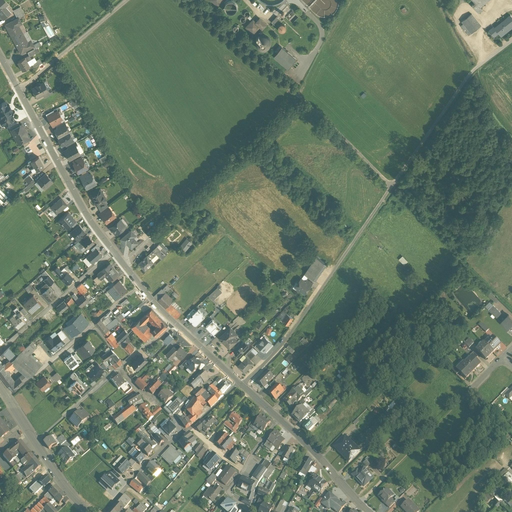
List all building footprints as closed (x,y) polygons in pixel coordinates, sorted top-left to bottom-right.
[(11,13),(3,4),(4,3),(1,0),(0,0),(0,16),(3,20),(11,13)] [(478,0),(475,3),(472,6),(478,13),(482,10),(480,7),(489,0),(478,0)] [(19,7),(12,11),(15,16),(22,12),(19,7)] [(47,14),(39,16),(41,23),(45,21),(50,38),(54,37),(47,14)] [(481,26),(471,14),(462,22),(471,34),(481,26)] [(511,17),(510,15),(493,29),(492,28),(489,31),(494,37),(498,33),(501,36),(504,34),(503,33),(507,30),(508,31),(511,27),(511,17)] [(267,24),(260,18),(256,22),(263,29),(267,24)] [(21,35),(16,26),(20,24),(18,20),(17,19),(5,26),(8,30),(13,39),(21,35)] [(253,19),(246,27),(253,33),(260,26),(262,29),(263,29),(256,22),(253,19)] [(471,34),(463,24),(461,26),(468,36),(471,34)] [(267,35),(263,34),(260,35),(258,37),(256,40),(256,44),(257,46),(260,49),(263,50),(267,49),(270,47),(271,45),(272,43),(272,40),(271,39),(269,36),(267,35)] [(26,44),(21,35),(13,39),(18,48),(18,49),(20,54),(33,47),(32,46),(30,42),(26,44)] [(296,59),(282,47),(277,53),(275,56),(289,68),(296,59)] [(25,58),(18,62),(22,71),(30,67),(27,62),(25,58)] [(39,84),(37,85),(37,87),(32,89),(37,98),(43,95),(48,91),(47,90),(46,87),(44,86),(43,86),(42,84),(44,83),(41,84),(39,84)] [(47,90),(48,91),(43,95),(45,98),(53,94),(50,88),(47,90)] [(7,105),(5,102),(2,104),(1,105),(0,105),(0,115),(2,119),(0,120),(0,121),(2,125),(5,123),(13,119),(11,115),(12,114),(10,111),(12,110),(8,104),(7,105)] [(54,113),(47,117),(51,124),(59,120),(62,119),(61,118),(60,118),(57,112),(58,112),(58,111),(54,113)] [(13,119),(5,123),(7,128),(9,127),(16,124),(13,119)] [(16,124),(9,127),(11,131),(20,126),(18,122),(16,124)] [(20,126),(11,131),(17,143),(21,141),(22,143),(28,139),(25,132),(26,132),(22,125),(20,126)] [(65,125),(63,126),(63,125),(57,128),(54,130),(58,138),(69,132),(65,125)] [(58,138),(57,138),(61,145),(65,144),(71,140),(70,140),(72,139),(69,132),(58,138)] [(68,149),(64,151),(69,160),(79,154),(79,153),(79,152),(78,149),(77,149),(75,146),(75,145),(68,149)] [(38,157),(28,163),(33,172),(35,170),(36,171),(43,166),(38,157)] [(74,164),(73,165),(78,173),(85,169),(86,168),(85,166),(84,166),(83,164),(84,164),(82,160),(74,164)] [(52,182),(45,174),(37,181),(44,188),(52,182)] [(88,175),(87,176),(82,179),(81,179),(84,183),(83,183),(86,188),(91,186),(92,186),(94,185),(94,184),(95,184),(94,181),(93,182),(91,179),(93,178),(90,174),(88,175)] [(33,180),(29,175),(24,179),(28,184),(33,180)] [(28,184),(26,186),(29,189),(36,183),(33,180),(28,184)] [(98,189),(90,194),(96,205),(97,205),(102,202),(103,205),(106,204),(105,201),(106,200),(103,195),(101,196),(98,189)] [(61,198),(50,207),(56,214),(67,206),(61,198)] [(102,202),(97,205),(101,212),(107,208),(108,207),(106,204),(103,205),(102,202)] [(101,215),(102,217),(103,217),(105,219),(104,219),(106,223),(115,216),(110,209),(108,210),(101,215)] [(68,212),(58,221),(60,224),(61,224),(62,223),(66,228),(65,229),(70,225),(75,221),(75,220),(68,212)] [(110,227),(109,228),(109,229),(110,228),(115,235),(119,232),(120,232),(122,231),(122,229),(125,227),(125,226),(124,227),(119,220),(116,223),(110,227)] [(82,229),(79,225),(71,232),(71,233),(71,234),(72,235),(73,236),(75,238),(76,239),(80,236),(84,232),(82,229)] [(150,229),(145,233),(148,237),(153,232),(150,229)] [(131,230),(120,240),(124,243),(125,242),(131,249),(138,243),(132,236),(134,234),(131,230)] [(80,236),(76,239),(75,238),(72,240),(76,244),(82,238),(80,236)] [(84,241),(82,243),(87,249),(94,243),(88,237),(84,241)] [(188,240),(181,248),(185,251),(191,243),(188,240)] [(168,250),(161,242),(157,247),(164,254),(165,252),(166,252),(168,250)] [(87,249),(82,243),(78,246),(79,247),(82,251),(83,252),(87,249)] [(164,254),(157,247),(153,251),(156,254),(159,257),(162,260),(166,256),(164,254)] [(95,249),(86,258),(91,264),(101,255),(98,252),(95,249)] [(153,251),(147,256),(151,260),(156,254),(153,251)] [(156,254),(151,260),(153,263),(159,257),(156,254)] [(147,256),(139,264),(145,271),(153,263),(151,260),(147,256)] [(402,256),(399,259),(404,265),(408,261),(402,256)] [(327,264),(317,257),(305,274),(309,276),(314,280),(315,281),(327,264)] [(113,268),(112,268),(109,265),(97,275),(100,279),(105,275),(110,280),(118,274),(113,268)] [(72,279),(67,272),(64,275),(60,271),(57,274),(66,285),(72,279)] [(53,282),(48,276),(45,279),(43,281),(45,284),(46,284),(48,287),(48,286),(53,282)] [(305,281),(301,278),(297,283),(299,284),(297,288),(297,289),(299,291),(301,290),(305,293),(308,289),(307,288),(310,285),(310,286),(314,280),(309,276),(305,281)] [(110,288),(108,290),(114,296),(115,295),(118,298),(127,290),(119,281),(110,288)] [(33,289),(29,284),(24,289),(29,294),(33,289)] [(45,284),(38,291),(41,294),(49,287),(48,286),(48,287),(46,284),(45,284)] [(86,290),(81,284),(77,288),(82,294),(86,290)] [(178,296),(170,289),(167,285),(162,290),(154,297),(157,301),(165,308),(170,304),(178,296)] [(49,287),(41,294),(47,301),(54,295),(51,292),(52,291),(49,287)] [(209,297),(212,300),(221,292),(218,288),(209,297)] [(114,296),(108,290),(105,293),(112,302),(115,300),(118,298),(115,295),(114,296)] [(33,295),(23,304),(31,313),(41,304),(33,295)] [(86,300),(82,296),(78,299),(76,301),(81,307),(87,301),(86,300)] [(77,307),(71,298),(69,300),(67,299),(64,302),(68,307),(69,309),(73,306),(75,309),(76,307),(77,307)] [(64,302),(56,308),(61,313),(68,307),(64,302)] [(170,304),(165,308),(176,319),(180,314),(177,311),(170,304)] [(16,308),(13,310),(15,313),(18,316),(19,316),(21,318),(23,316),(19,312),(16,308)] [(501,313),(496,308),(491,313),(496,318),(501,313)] [(160,319),(151,309),(146,315),(149,318),(154,324),(160,319)] [(196,312),(188,319),(195,326),(206,316),(199,309),(196,312)] [(189,318),(196,312),(194,310),(187,316),(189,318)] [(110,311),(100,319),(102,322),(112,314),(110,311)] [(119,312),(113,316),(115,318),(116,318),(119,322),(124,318),(119,312)] [(282,312),(277,317),(281,320),(282,321),(285,316),(283,315),(285,313),(284,312),(284,313),(282,312)] [(18,316),(15,313),(13,315),(16,319),(12,322),(17,328),(24,322),(21,318),(19,316),(18,316)] [(289,316),(285,313),(283,315),(285,316),(282,321),(288,325),(293,318),(290,316),(290,315),(289,316)] [(146,315),(140,320),(144,323),(149,318),(146,315)] [(511,318),(509,315),(501,322),(511,333),(511,318)] [(78,316),(72,321),(79,329),(85,324),(82,321),(78,316)] [(115,318),(106,326),(109,330),(116,325),(116,324),(119,322),(116,318),(115,318)] [(102,322),(100,319),(96,323),(104,334),(109,330),(102,322)] [(160,319),(154,324),(157,327),(163,321),(160,319)] [(140,320),(135,324),(134,331),(145,341),(150,336),(153,333),(152,331),(148,327),(140,320)] [(212,320),(208,324),(206,327),(208,329),(207,329),(214,336),(221,329),(212,320)] [(79,329),(72,321),(66,326),(70,331),(73,335),(79,329)] [(157,327),(152,331),(153,333),(155,335),(156,336),(167,326),(163,321),(157,327)] [(489,329),(483,323),(479,326),(486,333),(489,329)] [(230,328),(220,338),(225,343),(224,343),(230,349),(237,341),(231,335),(234,332),(230,328)] [(109,330),(104,334),(114,347),(119,344),(116,340),(116,339),(109,330)] [(58,335),(62,341),(66,337),(61,331),(57,334),(58,335)] [(124,331),(116,339),(116,340),(119,344),(127,335),(124,331)] [(54,351),(64,343),(62,341),(58,335),(52,340),(51,338),(46,342),(54,351)] [(173,339),(169,335),(163,341),(167,345),(173,339)] [(128,337),(119,345),(122,348),(123,347),(128,342),(128,343),(131,340),(128,337)] [(264,352),(272,344),(265,338),(257,346),(261,349),(264,352)] [(305,339),(304,338),(300,340),(305,346),(308,344),(311,342),(307,338),(305,339)] [(500,345),(493,338),(489,341),(488,340),(484,344),(493,352),(500,345)] [(474,344),(469,339),(464,344),(469,348),(474,344)] [(170,349),(173,345),(177,348),(179,345),(173,340),(167,346),(170,349)] [(94,349),(88,342),(84,345),(84,344),(80,348),(86,356),(94,349)] [(128,342),(123,347),(129,353),(134,349),(128,343),(128,342)] [(241,345),(235,352),(239,356),(248,346),(244,342),(241,345)] [(239,343),(233,349),(235,352),(241,345),(239,343)] [(484,344),(484,343),(476,351),(485,360),(493,352),(484,344)] [(29,345),(18,354),(37,369),(43,363),(31,353),(34,350),(29,345)] [(11,346),(3,354),(5,355),(8,359),(12,354),(16,351),(11,346)] [(176,349),(174,347),(165,355),(170,359),(172,357),(175,354),(178,357),(180,360),(186,353),(180,347),(177,349),(176,349)] [(86,356),(80,348),(77,351),(83,358),(86,356)] [(109,352),(103,356),(106,361),(111,357),(114,354),(111,350),(109,352)] [(255,354),(250,350),(244,356),(246,357),(249,360),(255,354)] [(18,354),(15,357),(11,361),(13,364),(15,366),(18,369),(29,377),(37,369),(18,354)] [(64,360),(70,368),(77,362),(71,354),(64,360)] [(114,354),(111,357),(113,360),(111,362),(112,362),(111,363),(112,365),(119,359),(114,354)] [(294,358),(290,354),(285,359),(290,363),(294,358)] [(147,360),(142,355),(133,364),(138,369),(147,360)] [(188,362),(184,366),(185,366),(188,369),(189,368),(193,372),(197,368),(201,364),(200,364),(193,357),(188,362)] [(246,357),(238,367),(244,373),(253,364),(249,360),(246,357)] [(475,360),(472,357),(471,358),(465,364),(473,372),(480,365),(475,360)] [(119,359),(112,365),(115,368),(122,362),(119,359)] [(313,364),(308,359),(304,363),(309,368),(313,364)] [(465,364),(463,363),(458,368),(456,370),(459,372),(466,379),(473,372),(465,364)] [(97,364),(87,373),(94,380),(98,376),(98,377),(102,374),(101,373),(104,371),(97,364)] [(173,365),(172,367),(170,364),(165,369),(170,375),(177,369),(173,365)] [(208,377),(202,371),(197,376),(189,384),(194,388),(202,380),(203,382),(208,377)] [(61,378),(57,372),(52,377),(56,382),(61,378)] [(83,383),(74,372),(70,377),(75,382),(76,381),(80,385),(83,383)] [(147,373),(140,379),(142,381),(148,375),(149,375),(147,373)] [(266,373),(258,382),(263,388),(272,378),(268,374),(266,373)] [(120,378),(116,374),(110,379),(114,383),(115,383),(120,378)] [(7,377),(3,380),(12,392),(18,387),(14,381),(9,375),(7,377)] [(19,376),(14,381),(18,387),(24,382),(19,376)] [(44,377),(37,384),(43,391),(51,384),(44,377)] [(120,378),(115,383),(116,384),(119,388),(123,385),(120,382),(122,381),(120,378)] [(155,382),(155,383),(148,390),(152,394),(161,385),(163,383),(160,379),(159,378),(155,382)] [(140,379),(135,384),(142,391),(147,386),(142,381),(140,379)] [(163,383),(161,385),(166,389),(171,384),(167,379),(163,383)] [(80,385),(76,381),(75,382),(70,386),(78,395),(84,389),(80,385)] [(269,386),(273,389),(277,385),(278,384),(275,381),(269,386)] [(303,383),(298,388),(304,394),(309,389),(303,383)] [(273,389),(269,393),(275,399),(280,394),(281,395),(284,392),(277,385),(273,389)] [(218,391),(212,386),(207,390),(212,395),(214,396),(218,391)] [(227,389),(223,386),(221,388),(218,391),(221,394),(222,393),(224,392),(227,389)] [(201,388),(193,395),(195,397),(197,399),(205,392),(203,391),(201,388)] [(297,388),(285,400),(292,407),(304,395),(304,394),(298,388),(297,388)] [(309,389),(304,394),(304,395),(306,397),(312,391),(310,389),(309,389)] [(506,395),(510,391),(507,389),(502,394),(504,397),(506,395)] [(173,396),(167,390),(166,392),(165,391),(159,397),(165,404),(173,396)] [(221,394),(218,391),(214,396),(218,400),(223,396),(221,394)] [(210,408),(218,400),(212,395),(210,397),(205,392),(197,399),(195,397),(194,399),(202,408),(206,404),(210,408)] [(138,394),(127,401),(130,406),(131,407),(132,406),(142,400),(138,394)] [(178,398),(167,408),(172,413),(173,414),(178,409),(177,409),(183,403),(178,398)] [(203,408),(194,399),(186,410),(188,412),(193,417),(198,413),(203,408)] [(142,406),(138,409),(142,414),(147,409),(145,407),(143,405),(142,406)] [(170,415),(172,413),(167,408),(165,406),(163,408),(170,415)] [(300,407),(292,415),(296,419),(306,410),(302,406),(300,407)] [(158,407),(152,413),(155,416),(159,412),(161,410),(158,407)] [(128,408),(125,410),(125,409),(117,416),(122,422),(132,414),(128,408)] [(151,414),(147,409),(142,414),(149,421),(154,416),(155,416),(152,413),(151,414)] [(89,415),(84,410),(81,413),(86,418),(89,415)] [(306,410),(296,419),(300,423),(309,413),(306,410)] [(81,413),(80,412),(76,416),(76,415),(70,421),(74,425),(75,424),(78,427),(86,419),(86,418),(81,413)] [(198,413),(193,417),(196,421),(201,416),(198,413)] [(235,423),(232,427),(226,422),(224,425),(234,433),(237,428),(242,420),(234,413),(230,418),(235,423)] [(257,422),(254,426),(255,426),(259,429),(266,419),(261,416),(257,422)] [(313,418),(312,417),(309,420),(311,421),(309,422),(313,426),(317,422),(313,418)] [(189,421),(188,420),(186,421),(183,418),(180,420),(185,428),(191,425),(189,421)] [(0,419),(0,437),(0,438),(1,437),(8,432),(3,425),(3,424),(0,419)] [(205,423),(202,420),(195,427),(199,432),(202,429),(205,432),(210,428),(209,428),(214,423),(210,419),(205,423)] [(266,419),(259,429),(263,432),(270,422),(266,419)] [(161,433),(158,430),(150,421),(148,423),(150,425),(145,430),(146,432),(153,439),(158,435),(161,433)] [(309,422),(308,421),(302,427),(308,432),(313,426),(309,422)] [(173,427),(169,422),(163,429),(168,434),(169,436),(176,429),(173,427)] [(135,433),(142,427),(140,425),(131,433),(132,435),(135,433)] [(142,427),(135,433),(140,438),(143,435),(145,433),(146,432),(145,430),(142,427)] [(165,437),(168,434),(163,429),(161,427),(158,430),(161,433),(165,437)] [(278,434),(275,431),(264,447),(272,453),(275,448),(278,450),(284,440),(277,435),(278,434)] [(221,432),(215,438),(217,440),(217,441),(223,434),(221,432)] [(195,442),(189,434),(185,437),(185,438),(186,438),(188,441),(189,440),(192,444),(195,442)] [(223,434),(217,441),(217,440),(215,443),(220,447),(228,438),(223,434)] [(59,437),(56,440),(59,444),(61,445),(66,441),(62,435),(59,437)] [(163,441),(158,435),(156,437),(153,439),(159,445),(163,441)] [(79,441),(75,436),(69,441),(73,446),(79,441)] [(344,436),(333,446),(341,454),(352,443),(344,436)] [(54,442),(51,437),(44,442),(49,449),(52,447),(53,448),(57,445),(54,442)] [(142,441),(140,438),(135,444),(138,447),(143,442),(142,441)] [(154,446),(146,438),(142,441),(143,442),(145,443),(147,445),(151,449),(154,446)] [(188,441),(186,438),(185,438),(179,442),(184,450),(192,444),(189,440),(188,441)] [(228,438),(220,447),(225,451),(227,449),(233,442),(228,438)] [(31,454),(20,441),(15,446),(17,449),(23,456),(25,458),(31,454)] [(233,442),(227,449),(230,451),(235,445),(233,442)] [(352,443),(341,454),(348,462),(359,451),(352,443)] [(198,444),(193,450),(197,452),(202,447),(198,444)] [(151,449),(147,445),(142,450),(148,456),(153,451),(151,449)] [(197,452),(196,454),(201,458),(206,450),(202,447),(197,452)] [(294,451),(287,447),(287,448),(284,453),(282,457),(289,460),(294,451)] [(67,448),(58,456),(65,464),(69,461),(70,461),(71,461),(73,460),(73,459),(73,458),(77,455),(74,451),(71,453),(67,448)] [(176,452),(171,448),(162,457),(170,464),(179,455),(176,452)] [(234,449),(227,458),(235,463),(237,460),(234,459),(238,453),(234,449)] [(179,450),(176,452),(179,455),(182,459),(186,455),(179,450)] [(10,451),(3,456),(7,461),(11,458),(14,456),(12,453),(10,451)] [(204,464),(210,470),(219,460),(216,457),(216,456),(213,453),(211,455),(207,459),(208,460),(206,462),(204,464)] [(25,458),(24,460),(27,463),(28,464),(35,459),(31,454),(25,458)] [(144,459),(139,454),(134,459),(137,462),(140,464),(144,459)] [(134,459),(133,458),(128,463),(130,466),(132,467),(137,462),(134,459)] [(372,462),(369,458),(366,461),(364,463),(367,466),(372,462)] [(35,459),(28,464),(29,465),(34,472),(41,467),(35,459)] [(128,463),(123,459),(115,468),(123,474),(126,470),(130,466),(128,463)] [(304,464),(303,466),(303,467),(300,472),(304,474),(308,466),(311,461),(307,459),(304,464)] [(265,460),(261,466),(267,470),(271,464),(265,460)] [(159,468),(153,462),(147,468),(150,470),(148,471),(150,473),(152,472),(153,474),(159,468)] [(22,463),(14,469),(16,471),(21,466),(22,467),(24,465),(22,463)] [(34,472),(29,465),(24,469),(22,471),(27,478),(34,472)] [(275,468),(271,465),(267,471),(271,473),(275,468)] [(263,476),(267,470),(261,466),(250,480),(255,482),(258,484),(263,476)] [(308,473),(313,476),(317,469),(312,466),(308,473)] [(228,467),(223,472),(218,479),(222,482),(221,483),(225,486),(235,472),(228,467)] [(373,478),(364,468),(359,472),(356,476),(354,477),(363,487),(373,478)] [(507,470),(500,476),(502,479),(507,474),(509,472),(507,470)] [(111,474),(118,480),(121,477),(114,471),(111,474)] [(271,473),(267,471),(263,476),(265,477),(268,479),(271,473)] [(147,478),(141,472),(137,476),(143,482),(147,478)] [(106,477),(102,481),(109,488),(112,490),(116,486),(116,487),(120,482),(118,480),(111,474),(107,478),(106,477)] [(511,481),(511,478),(507,474),(502,479),(509,485),(511,481)] [(21,481),(17,475),(12,479),(17,485),(21,481)] [(45,476),(43,478),(41,476),(37,480),(38,481),(43,486),(44,487),(50,481),(45,476)] [(243,477),(238,486),(241,488),(241,489),(246,492),(247,490),(250,492),(250,491),(255,482),(250,480),(243,477)] [(312,481),(308,486),(319,494),(326,483),(321,479),(320,480),(315,477),(314,477),(312,481)] [(141,487),(133,480),(129,485),(136,491),(141,487)] [(34,494),(43,486),(38,481),(29,488),(34,494)] [(106,490),(109,488),(102,481),(99,483),(106,490)] [(271,482),(267,491),(270,492),(270,493),(271,493),(275,485),(271,482)] [(500,489),(496,485),(492,489),(496,493),(500,489)] [(216,486),(213,491),(210,488),(204,496),(209,500),(212,502),(221,491),(216,486)] [(61,492),(55,487),(53,489),(51,488),(49,490),(51,491),(49,493),(54,499),(61,492)] [(261,488),(258,495),(267,498),(270,493),(270,492),(267,491),(261,488)] [(386,490),(384,492),(383,491),(378,496),(385,503),(390,498),(392,496),(389,494),(389,492),(387,490),(386,490)] [(26,502),(31,497),(27,492),(22,497),(26,502)] [(61,492),(54,499),(57,501),(60,504),(62,501),(65,504),(69,501),(61,492)] [(54,499),(49,493),(44,497),(45,497),(50,503),(52,501),(54,499)] [(333,496),(329,493),(324,499),(324,498),(323,499),(324,500),(321,503),(326,507),(327,505),(336,511),(342,504),(341,504),(333,497),(333,496)] [(124,494),(120,498),(127,504),(130,500),(124,494)] [(50,503),(45,497),(41,501),(46,507),(49,504),(50,503)] [(120,498),(117,503),(122,507),(122,508),(123,508),(127,504),(120,498)] [(249,500),(243,498),(241,502),(248,506),(250,507),(252,502),(249,500)] [(390,498),(385,503),(384,503),(389,508),(394,502),(390,498)] [(221,508),(226,511),(231,511),(233,511),(236,505),(228,499),(221,508)] [(259,499),(255,507),(261,510),(264,504),(263,503),(264,501),(259,499)] [(413,505),(408,500),(401,507),(405,511),(418,511),(413,506),(413,505)] [(46,507),(41,501),(30,511),(40,511),(44,509),(46,507)] [(342,504),(336,511),(339,511),(346,504),(343,502),(341,504),(342,504)] [(117,503),(108,511),(118,511),(122,508),(122,507),(117,503)]
